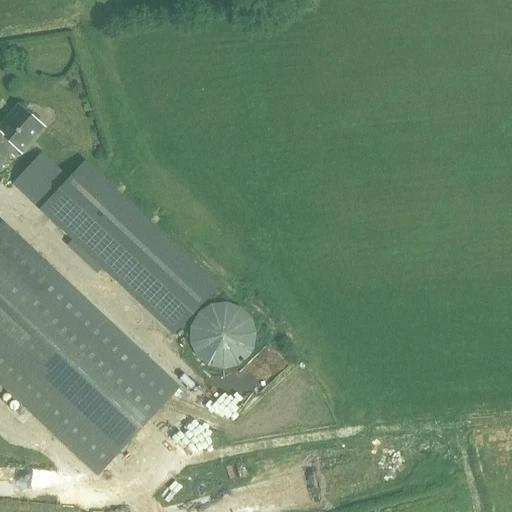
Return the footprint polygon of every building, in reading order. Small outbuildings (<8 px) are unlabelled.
[(0,127),(0,167),(11,154),(14,158),(18,153),(22,156),(43,132),(35,126),(15,110),(0,127)] [(40,205),(174,330),(219,282),(85,157),(40,205)] [(1,225),(0,225),(0,379),(100,471),(178,385),(1,225)] [(224,369),(226,369),(229,368),(232,368),(235,367),(237,366),(240,365),(242,363),(244,361),(247,359),(248,357),(250,355),(252,353),(253,350),(254,348),(255,345),(256,342),(256,339),(256,336),(256,334),(256,331),(255,328),(254,325),(253,323),(252,320),(250,318),(248,316),(247,313),(244,312),(242,310),(240,308),(237,307),(235,306),(232,305),(229,304),(226,304),(224,304),(221,304),(218,304),(215,305),(212,306),(210,307),(207,308),(205,310),(203,312),(201,313),(199,316),(197,318),(195,320),(194,323),(193,325),(192,328),(192,331),(191,334),(191,336),(191,339),(191,342),(192,345),(193,348),(194,350),(195,353),(197,355),(199,357),(201,359),(203,361),(205,363),(207,365),(210,366),(212,367),(215,368),(218,368),(221,369),(224,369)] [(263,406),(248,411),(253,427),(268,423),(263,406)] [(304,406),(289,412),(295,426),(310,420),(304,406)]
